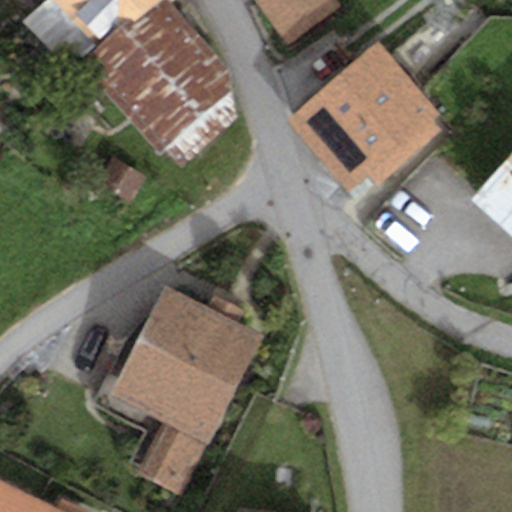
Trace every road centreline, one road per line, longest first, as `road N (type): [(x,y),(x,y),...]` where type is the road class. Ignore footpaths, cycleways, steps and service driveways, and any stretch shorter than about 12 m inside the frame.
road 1 (residential): [(375,511),(351,389),(283,184)]
road 2 (residential): [(0,358),(72,302),(283,184)]
road 3 (residential): [(283,184),(244,53),(218,0)]
road 4 (track): [(416,0),(258,100)]
